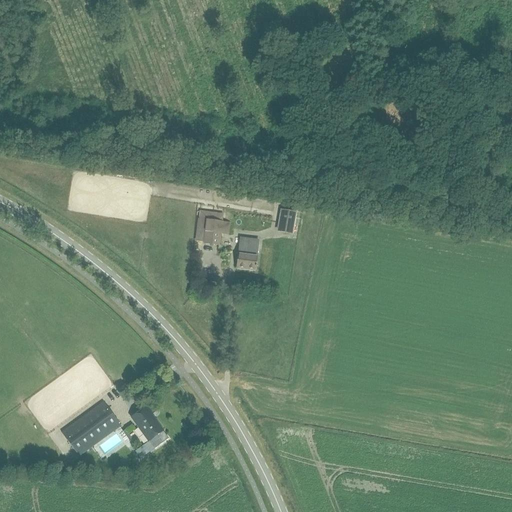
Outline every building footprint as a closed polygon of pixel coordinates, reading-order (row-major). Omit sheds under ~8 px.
[(280,210),(276,233),(293,236),(296,213),(280,210)] [(230,223),(223,222),(207,220),(197,219),(196,231),(205,232),(204,244),(220,246),(221,234),(228,235),(230,223)] [(255,270),(258,247),(259,240),(241,238),(239,254),(237,268),(255,270)] [(80,456),(113,432),(121,426),(104,402),(62,433),(80,456)] [(149,441),(155,437),(163,431),(151,414),(155,412),(150,405),(132,418),(149,441)] [(99,447),(105,459),(132,445),(125,433),(99,447)]
